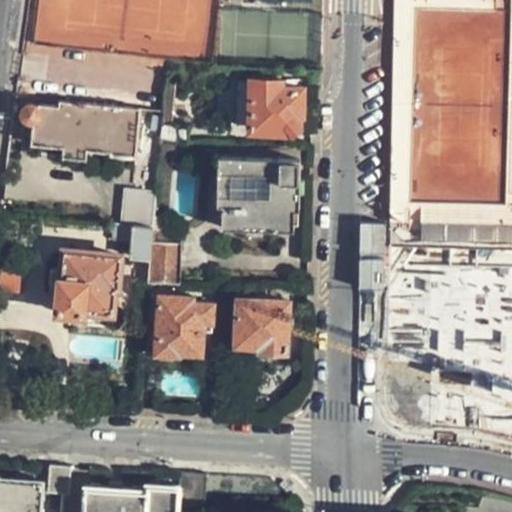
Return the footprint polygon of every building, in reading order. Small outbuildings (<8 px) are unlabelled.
[(511,201),(511,0),(394,0),(393,72),(390,199),(511,201)] [(142,88),(144,66),(104,62),(102,84),(142,88)] [(165,109),(164,126),(172,126),(178,65),(169,65),(165,109)] [(251,82),(250,125),(250,128),(290,129),(292,133),(300,127),(299,126),(300,112),(302,112),(302,81),(252,79),(251,82)] [(237,125),(250,125),(251,82),(238,82),(237,125)] [(141,107),(60,100),(60,104),(38,102),(37,105),(33,103),(29,103),(25,105),(22,108),(21,112),(22,116),(24,119),(28,121),(32,122),(36,120),(33,144),(112,152),(111,154),(135,156),(141,107)] [(162,144),(189,144),(190,127),(172,126),(164,126),(162,144)] [(231,145),(230,158),(302,159),(302,147),(231,145)] [(230,158),(219,157),(219,195),(219,206),(224,206),(223,214),(223,229),(246,229),(273,229),(296,230),(296,210),(301,210),(302,159),(230,158)] [(156,210),(157,194),(127,191),(125,207),(156,210)] [(153,239),(169,240),(170,216),(156,215),(155,224),(153,239)] [(134,240),(133,255),(152,257),(153,239),(155,224),(136,223),(115,221),(114,239),(134,240)] [(273,229),(246,229),(246,240),(272,241),(273,229)] [(152,258),(149,282),(174,281),(180,282),(181,240),(169,240),(153,239),(152,258)] [(119,288),(122,254),(65,250),(64,270),(63,282),(61,310),(71,311),(85,312),(86,310),(111,311),(114,311),(116,287),(119,288)] [(29,263),(4,261),(1,293),(27,294),(29,263)] [(53,281),(63,282),(64,270),(53,270),(53,281)] [(164,294),(173,294),(174,281),(149,282),(143,352),(160,352),(164,294)] [(287,348),(287,284),(265,284),(264,299),(240,299),(238,347),(287,348)] [(173,294),(164,294),(160,352),(160,356),(180,357),(180,351),(203,352),(204,329),(205,320),(213,320),(214,302),(193,301),(194,295),(173,294)] [(213,320),(205,320),(204,329),(213,330),(213,320)] [(70,492),(72,465),(50,463),(48,490),(63,492),(70,492)] [(208,473),(180,472),(179,484),(178,505),(184,505),(201,506),(207,498),(208,473)] [(0,511),(39,511),(41,481),(0,479),(0,511)] [(178,511),(178,505),(179,484),(148,483),(148,486),(87,484),(84,511),(178,511)] [(511,511),(511,496),(485,490),(479,508),(405,500),(393,511),(511,511)]
